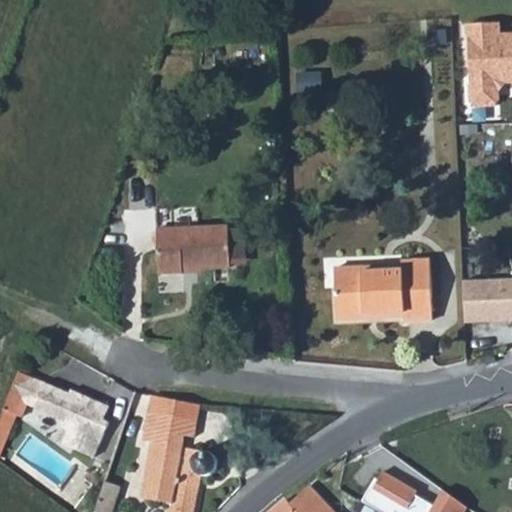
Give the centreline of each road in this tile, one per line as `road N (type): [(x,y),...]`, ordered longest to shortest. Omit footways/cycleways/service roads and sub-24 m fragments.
road 1 (residential): [(112,350),(145,362),(352,384),(393,411)]
road 2 (residential): [(393,411),(344,434),(247,511)]
road 3 (residential): [(511,379),(393,411)]
